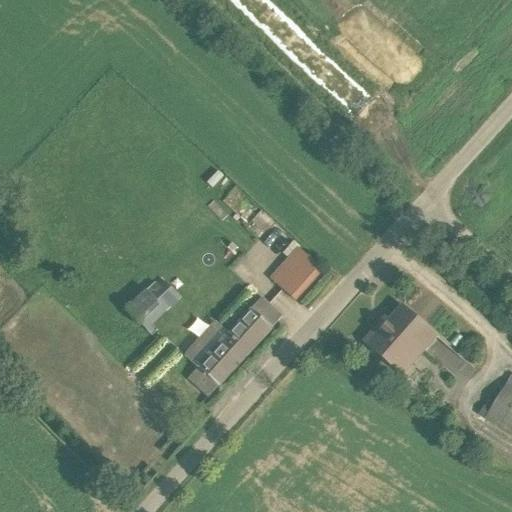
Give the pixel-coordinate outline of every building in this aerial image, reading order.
[(299,248),(293,242),(281,255),(286,260),(269,280),(294,303),(322,272),(297,250),(299,248)] [(125,310),(146,331),(169,309),(171,311),(178,304),(177,303),(180,300),(164,283),(150,297),(144,292),(125,310)] [(207,399),(281,318),(260,300),(249,311),(249,310),(227,334),(213,321),(181,356),(195,369),(196,370),(187,381),(207,399)] [(376,328),(362,345),(401,380),(437,339),(401,307),(380,331),(376,328)] [(511,378),(510,377),(487,413),(484,412),(481,416),(485,418),(483,422),(511,439),(511,378)]
